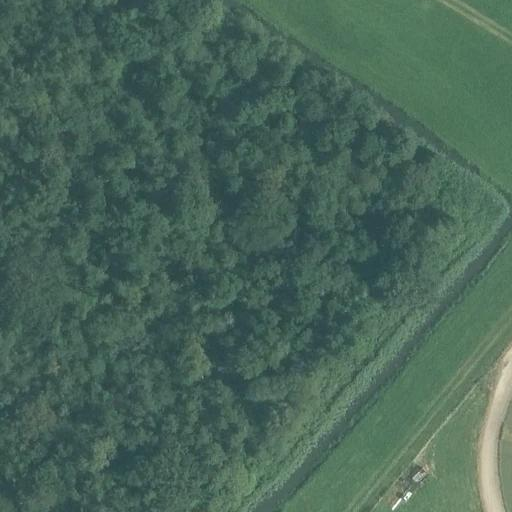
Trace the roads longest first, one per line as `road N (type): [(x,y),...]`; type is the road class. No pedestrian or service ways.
road 1 (track): [(511,324),(357,511)]
road 2 (track): [(511,370),(484,442),(494,511)]
